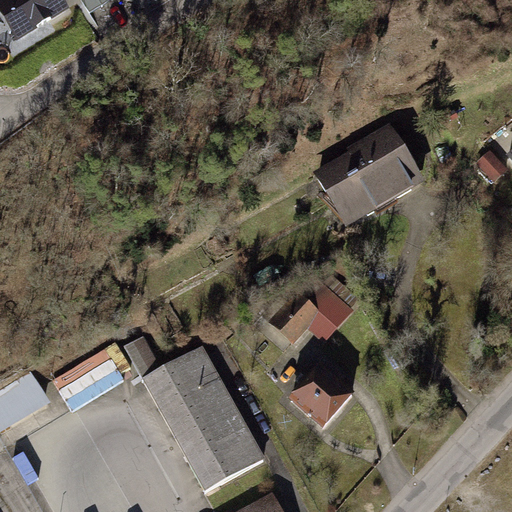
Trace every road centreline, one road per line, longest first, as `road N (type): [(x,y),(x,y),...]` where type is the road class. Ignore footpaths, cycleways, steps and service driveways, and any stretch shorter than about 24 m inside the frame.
road 1 (unknown): [(441,186),(409,256),(409,293),(423,328),(498,420)]
road 2 (residential): [(0,115),(191,0)]
road 3 (unclassified): [(414,511),(511,406)]
